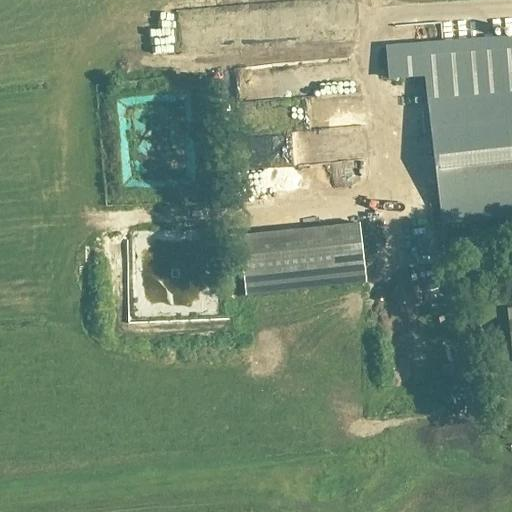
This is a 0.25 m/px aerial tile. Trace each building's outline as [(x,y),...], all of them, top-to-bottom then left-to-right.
[(511,40),(385,51),(388,81),(423,77),(440,225),(511,216),(511,40)] [(235,103),(298,100),(297,74),(248,77),(248,91),(235,92),(235,103)] [(321,123),(357,122),(356,101),(305,103),(305,122),(321,122),(321,123)] [(236,112),(237,126),(256,125),(256,111),(236,112)] [(343,138),(250,143),(252,176),(280,174),(280,168),(345,164),(343,138)] [(243,282),(363,269),(359,225),(238,238),(243,282)]
